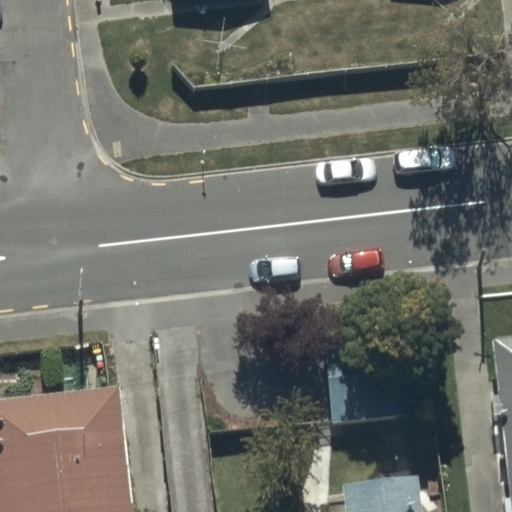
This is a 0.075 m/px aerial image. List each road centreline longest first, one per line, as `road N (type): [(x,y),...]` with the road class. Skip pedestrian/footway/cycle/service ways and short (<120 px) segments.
road 1 (residential): [(51,249),(511,195)]
road 2 (residential): [(51,249),(24,0)]
